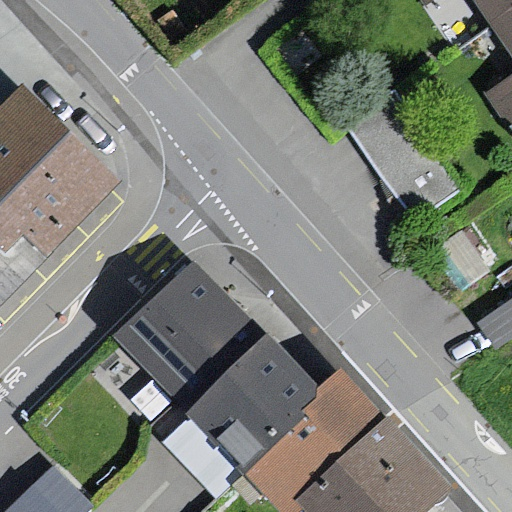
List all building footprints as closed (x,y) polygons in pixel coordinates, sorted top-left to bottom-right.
[(511,0),(474,0),(511,58),(511,79),(493,92),(511,120),(511,0)] [(0,293),(106,184),(6,86),(0,92),(0,293)] [(393,95),(347,127),(402,205),(413,220),(459,188),(393,95)] [(248,469),(288,511),(293,511),(303,503),(311,511),(419,511),(447,486),(388,424),(343,376),(321,396),(265,337),(196,263),(121,335),(191,409),(200,419),(248,469)] [(511,292),(481,310),(496,336),(511,327),(511,292)] [(0,510),(0,511),(82,511),(96,499),(57,458),(0,510)]
